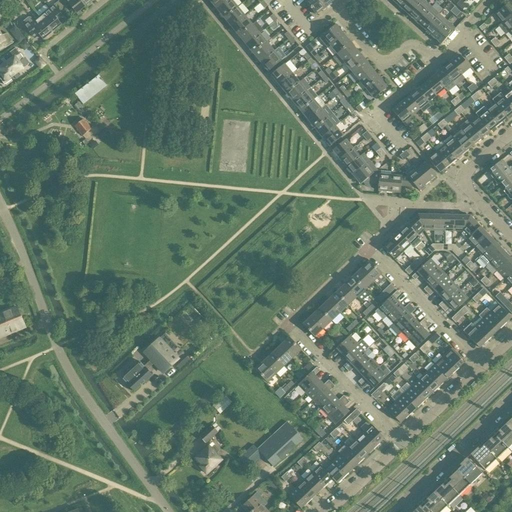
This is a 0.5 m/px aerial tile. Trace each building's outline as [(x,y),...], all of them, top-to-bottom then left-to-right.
[(84,7),(78,0),(64,0),(78,16),(81,13),(80,11),(84,7)] [(209,0),(209,1),(217,10),(228,0),(209,0)] [(228,0),(217,10),(224,19),(238,8),(231,0),(228,0)] [(326,8),(319,0),(306,0),(305,2),(316,16),(326,8)] [(393,0),(393,1),(401,9),(408,0),(393,0)] [(408,0),(401,9),(408,16),(422,0),(408,0)] [(408,16),(416,23),(430,7),(422,0),(408,16)] [(494,15),(501,23),(511,14),(511,7),(509,3),(494,15)] [(39,17),(52,32),(61,25),(56,18),(60,14),(53,5),(49,9),(45,5),(36,13),(39,17)] [(416,23),(424,30),(436,18),(438,14),(430,7),(416,23)] [(224,19),(231,28),(245,16),(238,8),(224,19)] [(505,35),(508,32),(511,28),(511,14),(501,23),(498,26),(505,35)] [(231,28),(238,36),(252,25),(245,16),(231,28)] [(52,32),(39,17),(33,22),(30,18),(22,24),(33,37),(37,33),(43,40),(52,32)] [(424,30),(432,37),(443,25),(436,18),(424,30)] [(238,36),(246,45),(260,34),(263,31),(256,22),(252,25),(238,36)] [(443,25),(432,37),(441,45),(455,29),(446,22),(444,25),(443,25)] [(326,48),(330,45),(343,34),(336,25),(319,39),(326,48)] [(283,44),(288,40),(292,37),(288,32),(279,39),(283,44)] [(0,33),(0,51),(12,44),(5,34),(1,36),(0,33)] [(20,33),(14,37),(19,43),(25,39),(20,33)] [(246,45),(253,54),(267,43),(260,34),(246,45)] [(330,45),(337,54),(351,43),(343,34),(330,45)] [(25,40),(19,45),(24,51),(29,48),(30,46),(25,40)] [(253,54),(260,63),(274,52),(267,43),(253,54)] [(340,67),(344,63),(358,52),(351,43),(337,54),(333,58),(340,67)] [(306,47),(315,58),(318,55),(309,45),(306,47)] [(0,75),(0,77),(5,84),(12,79),(10,77),(23,68),(18,62),(20,58),(14,49),(1,58),(5,64),(0,67),(0,74),(0,75)] [(274,52),(260,63),(268,72),(281,60),(274,52)] [(344,63),(352,72),(365,61),(358,52),(344,63)] [(459,55),(451,62),(461,75),(470,68),(459,55)] [(34,62),(41,70),(47,65),(40,57),(34,62)] [(352,72),(359,81),(373,69),(365,61),(352,72)] [(451,62),(442,69),(453,82),(456,86),(464,79),(461,75),(451,62)] [(271,76),(279,85),(292,74),(285,64),(271,76)] [(359,81),(366,89),(380,78),(373,69),(359,81)] [(442,69),(434,76),(444,89),(453,82),(442,69)] [(322,78),(322,79),(326,76),(321,71),(313,78),(317,82),(322,78)] [(279,85),(286,94),(299,83),(292,74),(279,85)] [(434,76),(425,83),(436,96),(444,89),(434,76)] [(380,78),(366,89),(373,98),(387,87),(380,78)] [(286,94),(293,103),(310,88),(311,88),(304,79),(299,83),(286,94)] [(85,103),(101,88),(95,82),(79,96),(85,103)] [(425,83),(417,90),(431,106),(428,102),(436,96),(425,83)] [(317,97),(310,88),(293,103),(300,111),(317,97)] [(511,90),(511,89),(503,96),(511,107),(511,90)] [(417,90),(409,97),(420,110),(422,113),(431,106),(417,90)] [(339,103),(342,106),(347,102),(339,93),(336,96),(337,97),(334,100),(337,104),(339,103)] [(495,103),(494,103),(506,118),(511,112),(511,107),(503,96),(500,93),(492,100),(495,103)] [(300,111),(307,120),(325,106),(317,97),(300,111)] [(409,97),(400,104),(411,117),(420,110),(409,97)] [(351,113),(354,111),(347,102),(342,106),(345,110),(342,112),(347,117),(351,113)] [(494,103),(486,110),(498,124),(506,118),(494,103)] [(406,127),(414,120),(411,117),(400,104),(392,110),(406,127)] [(314,129),(333,114),(325,105),(325,106),(307,120),(314,129)] [(478,116),(478,117),(490,131),(498,124),(486,110),(484,107),(476,114),(478,116)] [(321,138),(335,126),(340,122),(333,114),(314,129),(321,138)] [(478,117),(469,124),(481,138),(490,131),(478,117)] [(83,120),(74,126),(82,137),(91,130),(83,120)] [(459,128),(461,130),(473,145),(481,138),(469,124),(467,121),(459,128)] [(335,126),(321,138),(329,146),(342,135),(335,126)] [(461,130),(453,137),(465,152),(473,145),(461,130)] [(409,136),(413,141),(418,137),(414,132),(409,136)] [(453,137),(444,144),(457,159),(465,152),(453,137)] [(332,150),(339,159),(352,148),(345,140),(332,150)] [(436,151),(448,166),(457,159),(444,144),(442,141),(434,148),(436,151)] [(339,159),(346,167),(359,157),(356,152),(359,150),(355,146),(352,148),(339,159)] [(436,151),(427,158),(439,173),(448,166),(436,151)] [(346,167),(353,176),(371,162),(364,153),(359,157),(346,167)] [(491,176),(494,180),(508,169),(501,160),(490,170),(492,172),(491,176)] [(360,184),(366,180),(377,170),(378,170),(371,162),(353,176),(360,184)] [(425,163),(416,170),(427,183),(435,176),(425,163)] [(408,177),(407,177),(414,185),(418,190),(427,183),(416,170),(414,167),(409,171),(412,174),(408,177)] [(501,183),(503,186),(511,178),(511,173),(508,169),(494,180),(497,184),(501,183)] [(389,192),(390,175),(391,172),(377,170),(366,180),(368,183),(378,184),(378,191),(389,192)] [(390,175),(389,192),(400,193),(401,186),(411,187),(414,185),(407,177),(390,175)] [(504,192),(507,196),(511,191),(511,178),(503,186),(505,188),(504,192)] [(418,236),(424,231),(417,215),(407,225),(418,238),(419,237),(418,236)] [(424,231),(432,231),(433,215),(417,215),(424,231)] [(432,231),(443,231),(443,215),(433,215),(432,231)] [(443,231),(454,231),(454,216),(443,215),(443,231)] [(454,231),(462,231),(469,216),(454,216),(454,231)] [(461,234),(467,239),(468,238),(469,238),(480,227),(469,216),(462,231),(463,232),(461,234)] [(418,238),(407,225),(399,232),(411,245),(414,248),(421,242),(418,238)] [(466,240),(474,248),(487,235),(480,227),(469,238),(468,238),(467,239),(466,240)] [(403,252),(411,245),(399,232),(391,240),(403,252)] [(474,248),(481,256),(495,243),(487,235),(474,248)] [(395,260),(403,252),(391,240),(383,248),(395,260)] [(495,243),(481,256),(478,258),(486,266),(502,251),(495,243)] [(489,264),(496,271),(509,259),(502,251),(489,264)] [(420,276),(424,280),(438,267),(430,259),(411,277),(415,281),(420,276)] [(496,271),(504,279),(511,271),(511,261),(509,259),(496,271)] [(369,261),(361,269),(373,282),(381,274),(369,261)] [(405,270),(409,275),(418,266),(415,262),(414,261),(405,270)] [(424,290),(427,293),(445,275),(438,267),(424,280),(429,285),(424,290)] [(361,269),(353,277),(365,290),(373,282),(361,269)] [(435,291),(439,296),(453,283),(445,275),(427,293),(430,296),(435,291)] [(353,277),(344,285),(357,297),(365,290),(353,277)] [(439,305),(442,309),(461,291),(453,283),(439,296),(444,300),(439,305)] [(344,285),(336,293),(348,305),(357,297),(344,285)] [(378,308),(386,316),(400,303),(395,299),(400,294),(397,290),(378,308)] [(461,291),(442,309),(445,312),(450,307),(454,311),(468,298),(461,291)] [(336,293),(328,301),(340,313),(348,305),(336,293)] [(498,300),(506,308),(510,304),(505,299),(503,296),(498,300)] [(328,301),(320,308),(332,321),(340,313),(328,301)] [(365,302),(363,304),(371,311),(375,307),(372,304),(372,305),(369,302),(367,304),(365,302)] [(386,316),(394,324),(412,306),(409,303),(404,308),(400,303),(386,316)] [(498,304),(490,312),(503,325),(511,318),(498,304)] [(397,336),(401,332),(415,319),(410,315),(415,310),(412,306),(394,324),(390,328),(397,336)] [(0,313),(0,338),(25,328),(16,307),(0,313)] [(320,308),(311,316),(324,329),(332,321),(320,308)] [(479,316),(482,319),(495,333),(503,325),(490,312),(486,309),(479,316)] [(458,312),(451,318),(456,323),(462,317),(458,312)] [(324,329),(311,316),(302,325),(315,337),(324,329)] [(401,332),(409,340),(427,322),(424,319),(419,324),(415,319),(401,332)] [(482,319),(474,327),(487,340),(495,333),(482,319)] [(427,322),(409,340),(416,348),(430,335),(425,330),(430,325),(427,322)] [(487,340),(474,327),(466,334),(479,348),(487,340)] [(437,332),(427,342),(431,346),(441,336),(437,332)] [(340,352),(344,357),(358,344),(350,336),(331,353),(334,357),(340,352)] [(289,338),(280,346),(292,358),(301,350),(289,338)] [(120,377),(133,391),(151,375),(145,368),(152,361),(162,372),(177,359),(158,339),(144,352),(150,359),(142,366),(138,361),(120,377)] [(343,366),(346,369),(368,348),(369,347),(362,339),(358,344),(344,357),(348,361),(343,366)] [(431,346),(427,342),(424,344),(420,349),(424,353),(431,346)] [(280,346),(272,353),(284,366),(292,358),(280,346)] [(354,368),(359,372),(373,359),(376,356),(368,348),(346,369),(349,373),(354,368)] [(450,349),(442,357),(455,370),(463,363),(450,349)] [(272,353),(264,361),(276,374),(284,366),(272,353)] [(191,361),(188,357),(177,366),(181,370),(191,361)] [(442,357),(434,364),(447,378),(455,370),(442,357)] [(358,382),(361,385),(380,367),(373,359),(359,372),(363,377),(358,382)] [(276,374),(264,361),(255,370),(267,382),(276,374)] [(302,369),(299,372),(303,376),(306,373),(313,366),(310,362),(303,370),(302,369)] [(404,363),(396,371),(400,376),(408,368),(404,363)] [(380,367),(361,385),(364,388),(369,383),(374,388),(391,372),(383,364),(380,367)] [(434,364),(426,372),(439,385),(447,378),(434,364)] [(298,385),(305,393),(319,380),(315,376),(320,371),(316,367),(298,385)] [(420,373),(416,377),(432,393),(439,385),(426,372),(422,376),(420,373)] [(415,383),(411,387),(424,400),(432,393),(416,377),(413,380),(415,383)] [(305,393),(313,401),(331,383),(329,380),(323,385),(319,380),(305,393)] [(313,401),(320,409),(334,396),(330,392),(335,387),(331,383),(313,401)] [(399,390),(403,394),(416,408),(424,400),(411,387),(407,383),(399,390)] [(384,391),(380,386),(371,395),(375,400),(384,391)] [(403,394),(395,402),(408,415),(416,408),(403,394)] [(320,409),(328,417),(346,399),(343,396),(338,401),(334,396),(320,409)] [(346,399),(328,417),(335,425),(349,412),(345,407),(350,402),(346,399)] [(408,415),(395,402),(387,409),(400,423),(408,415)] [(356,409),(347,418),(351,423),(361,414),(356,409)] [(238,458),(248,468),(262,455),(273,467),(303,439),(287,422),(257,450),(253,445),(238,458)] [(501,429),(495,435),(508,449),(511,445),(511,429),(505,422),(499,427),(501,429)] [(199,436),(205,443),(217,432),(211,425),(199,436)] [(371,425),(363,433),(375,446),(384,438),(371,425)] [(363,433),(355,440),(367,454),(375,446),(363,433)] [(487,439),(482,443),(499,462),(500,461),(498,458),(508,449),(495,435),(488,441),(487,439)] [(355,440),(347,448),(360,461),(367,454),(355,440)] [(499,462),(482,443),(477,448),(479,450),(472,456),(485,470),(496,460),(498,463),(499,462)] [(199,466),(206,474),(221,460),(215,453),(218,450),(214,446),(211,449),(208,446),(194,458),(200,465),(199,466)] [(347,448),(340,455),(352,468),(360,461),(347,448)] [(340,455),(332,463),(344,476),(352,468),(340,455)] [(460,464),(456,469),(473,487),(474,486),(472,484),(482,474),(468,460),(462,466),(460,464)] [(332,463),(324,470),(332,478),(337,483),(344,476),(332,463)] [(319,465),(311,473),(324,486),(332,478),(324,470),(319,465)] [(452,475),(446,481),(459,495),(470,486),(472,488),(473,487),(456,469),(451,474),(452,475)] [(311,473),(303,480),(316,493),(324,486),(311,473)] [(303,480),(296,487),(309,501),(316,493),(303,480)] [(438,486),(433,490),(450,508),(451,507),(449,505),(459,495),(446,481),(439,488),(438,486)] [(309,501),(296,487),(288,495),(300,508),(309,501)] [(430,497),(423,503),(431,511),(442,511),(447,507),(449,509),(450,508),(433,490),(428,495),(430,497)] [(249,511),(266,511),(268,511),(263,506),(267,503),(257,492),(246,501),(253,509),(249,511)] [(486,494),(483,497),(488,503),(492,500),(486,494)] [(415,507),(410,511),(431,511),(423,503),(417,509),(415,507)]
